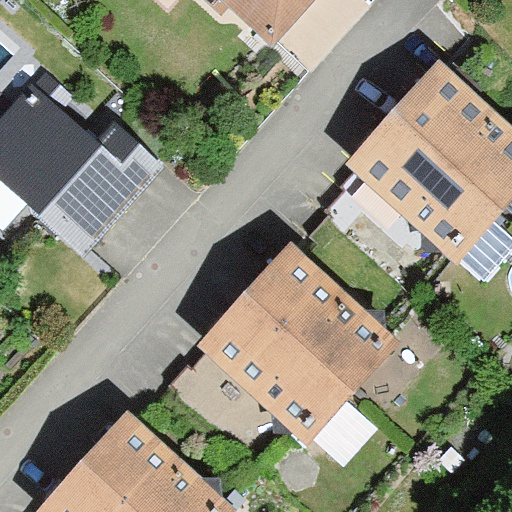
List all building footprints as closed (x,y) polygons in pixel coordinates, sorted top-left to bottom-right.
[(201,0),(225,21),(233,12),(279,54),(328,0),(201,0)] [(511,119),(437,51),(340,156),(450,257),(511,190),(511,119)] [(27,92),(0,122),(0,194),(77,263),(158,172),(107,127),(89,147),(27,92)] [(288,233),(191,339),(301,440),(398,334),(288,233)] [(125,395),(29,496),(45,511),(221,511),(234,499),(125,395)]
